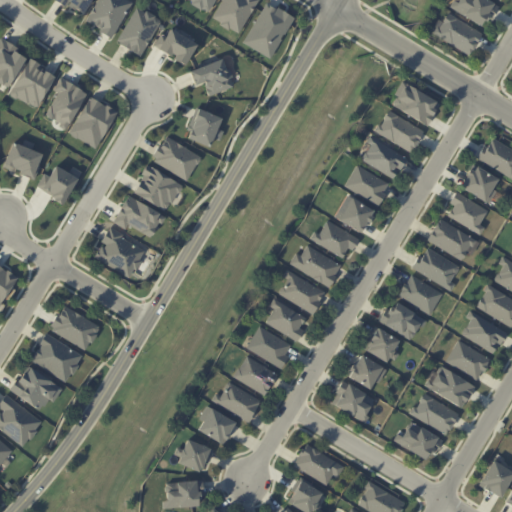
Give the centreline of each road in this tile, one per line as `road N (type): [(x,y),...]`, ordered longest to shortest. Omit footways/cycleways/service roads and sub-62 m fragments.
road 1 (tertiary): [(340,0),(85,426),(14,511)]
road 2 (residential): [(251,476),(511,30)]
road 3 (residential): [(148,96),(0,345)]
road 4 (residential): [(511,115),(320,0)]
road 5 (residential): [(465,511),(291,408)]
road 6 (residential): [(1,213),(32,253),(147,323)]
road 7 (residential): [(0,2),(148,96)]
road 8 (residential): [(511,379),(430,511)]
